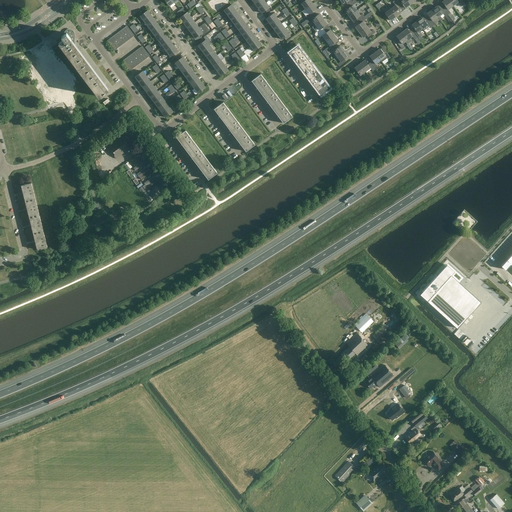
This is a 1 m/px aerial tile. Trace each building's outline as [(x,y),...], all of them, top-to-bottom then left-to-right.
[(305,0),(300,0),(297,3),(299,6),(301,4),(303,7),(301,8),(302,10),(305,9),(313,3),(310,0),(305,0)] [(354,0),(348,5),(349,7),(345,11),(349,16),(357,10),(353,5),(356,3),(354,0)] [(395,5),(390,9),(396,17),(401,13),(398,8),(400,6),(395,0),(393,2),(395,5)] [(405,8),(411,4),(407,0),(400,0),(399,0),(395,0),(400,6),(403,5),(405,8)] [(448,10),(453,6),(448,0),(444,0),(442,2),(445,6),(443,8),(448,15),(451,13),(448,10)] [(270,7),(266,2),(258,8),(262,13),(270,7)] [(317,8),(313,3),(305,9),(309,14),(305,16),(307,19),(314,14),(312,11),(317,8)] [(228,15),(235,10),(231,4),(224,10),(228,15)] [(448,15),(443,8),(441,10),(437,6),(432,10),(438,17),(440,21),(442,19),(440,16),(443,13),(445,17),(448,15)] [(391,21),(396,17),(390,9),(385,13),(383,10),(381,12),(386,19),(388,17),(391,21)] [(151,15),(148,10),(140,16),(144,21),(151,15)] [(228,15),(231,21),(239,15),(235,10),(228,15)] [(358,21),(365,16),(363,14),(361,15),(357,10),(349,16),(353,21),(356,19),(358,21)] [(433,21),(438,17),(432,10),(427,13),(430,18),(428,20),(433,26),(435,24),(433,21)] [(180,18),(183,23),(191,17),(187,12),(180,18)] [(266,19),(270,24),(278,18),(274,13),(268,17),(266,19)] [(316,16),(314,14),(307,19),(305,20),(307,22),(309,21),(309,22),(312,20),(315,24),(315,25),(323,19),(319,14),(316,16)] [(144,21),(147,26),(155,20),(151,15),(144,21)] [(235,26),(243,20),(239,15),(231,21),(235,26)] [(365,16),(358,21),(360,24),(355,27),(359,32),(367,26),(363,21),(367,19),(365,16)] [(195,22),(191,17),(183,23),(187,28),(195,22)] [(430,28),(433,26),(428,20),(425,21),(422,17),(417,21),(423,29),(428,25),(430,28)] [(282,23),(278,18),(270,24),(274,29),(282,23)] [(318,35),(325,30),(323,27),(327,24),(323,19),(315,25),(315,24),(312,27),(314,29),(317,27),(319,30),(316,32),(315,34),(316,36),(318,35)] [(147,26),(151,31),(159,25),(155,20),(147,26)] [(235,26),(239,31),(247,25),(243,20),(235,26)] [(418,32),(423,29),(417,21),(412,25),(415,29),(412,31),(417,38),(419,40),(421,39),(420,36),(418,32)] [(199,27),(195,22),(187,28),(191,33),(199,27)] [(195,38),(200,35),(201,37),(210,30),(204,23),(199,27),(191,33),(195,38)] [(285,28),(282,23),(274,29),(277,34),(285,28)] [(371,31),(369,28),(372,26),(370,23),(367,26),(359,32),(363,37),(366,35),(368,38),(375,32),(373,30),(371,31)] [(151,31),(155,36),(163,30),(159,25),(151,31)] [(239,31),(243,36),(251,30),(247,25),(239,31)] [(289,33),(285,28),(277,34),(281,39),(289,33)] [(415,40),(417,38),(412,31),(410,33),(407,28),(402,32),(409,43),(411,41),(409,38),(412,36),(415,40)] [(326,32),(325,30),(318,35),(320,37),(322,36),(326,40),(326,41),(334,35),(330,29),(326,32)] [(155,36),(159,41),(167,35),(163,30),(155,36)] [(243,36),(247,41),(254,35),(251,30),(243,36)] [(58,43),(59,43),(61,47),(61,46),(99,96),(108,89),(71,39),(72,37),(73,36),(72,35),(71,33),(73,31),(71,32),(70,31),(67,33),(66,33),(61,37),(63,39),(58,43)] [(407,44),(409,43),(402,32),(396,36),(400,40),(397,42),(402,49),(405,47),(402,44),(405,42),(407,44)] [(163,46),(170,41),(167,35),(159,41),(163,46)] [(250,46),(258,40),(254,35),(247,41),(250,46)] [(338,40),(334,35),(326,41),(326,40),(324,42),(326,44),(328,43),(330,46),(325,49),(327,52),(335,46),(333,43),(338,40)] [(198,45),(202,51),(209,45),(205,40),(202,42),(198,45)] [(250,46),(254,51),(262,45),(258,40),(250,46)] [(166,51),(174,46),(170,41),(163,46),(166,51)] [(213,50),(209,45),(202,51),(205,56),(213,50)] [(289,53),(299,67),(309,60),(298,45),(289,53)] [(335,58),(344,51),(341,45),(337,48),(335,46),(327,52),(329,54),(333,51),(335,54),(333,56),(335,57),(335,58)] [(174,46),(166,51),(170,57),(178,51),(174,46)] [(375,52),(380,60),(385,56),(388,60),(391,58),(386,51),(383,53),(380,48),(375,52)] [(217,55),(213,50),(205,56),(209,61),(217,55)] [(348,56),(344,51),(335,58),(335,57),(333,59),(335,61),(338,58),(340,61),(337,64),(339,67),(346,62),(344,59),(348,56)] [(375,64),(380,60),(375,52),(369,56),(373,61),(370,62),(375,69),(378,67),(375,64)] [(221,60),(217,55),(209,61),(213,66),(221,60)] [(175,63),(179,68),(187,62),(183,57),(175,63)] [(213,66),(217,71),(225,65),(221,60),(213,66)] [(310,81),(320,74),(309,60),(299,67),(310,81)] [(373,71),(375,69),(370,62),(368,64),(365,60),(359,64),(365,71),(370,68),(373,71)] [(190,67),(187,62),(179,68),(183,73),(190,67)] [(360,75),(365,71),(359,64),(354,68),(358,72),(355,74),(360,81),(363,79),(360,75)] [(229,70),(225,65),(217,71),(221,76),(229,70)] [(183,73),(186,78),(194,72),(190,67),(183,73)] [(147,76),(143,71),(135,77),(139,82),(147,76)] [(186,78),(190,83),(198,77),(194,72),(186,78)] [(261,73),(255,78),(251,81),(262,95),(271,88),(261,73)] [(310,81),(320,95),(321,95),(330,88),(320,74),(310,81)] [(150,81),(147,76),(139,82),(143,87),(150,81)] [(190,83),(194,88),(202,82),(198,77),(190,83)] [(154,86),(150,81),(143,87),(146,92),(154,86)] [(194,88),(198,93),(205,87),(202,82),(194,88)] [(158,91),(154,86),(146,92),(150,97),(158,91)] [(272,109),(282,102),(271,88),(262,95),(272,109)] [(162,96),(158,91),(150,97),(154,102),(162,96)] [(154,102),(158,107),(166,101),(162,96),(154,102)] [(169,106),(166,101),(158,107),(162,112),(169,106)] [(213,109),(224,123),(234,116),(223,102),(213,109)] [(272,109),(283,123),(293,116),(282,102),(272,109)] [(162,112),(165,117),(173,112),(169,106),(162,112)] [(235,137),(244,130),(234,116),(224,123),(235,137)] [(176,137),(187,151),(196,144),(186,130),(176,137)] [(235,137),(245,151),(255,144),(244,130),(235,137)] [(107,148),(112,153),(116,159),(132,146),(124,135),(112,144),(107,148)] [(187,151),(197,165),(207,158),(196,144),(187,151)] [(197,165),(208,179),(208,180),(217,172),(207,158),(197,165)] [(131,170),(133,173),(146,163),(144,160),(141,162),(139,159),(135,163),(137,165),(131,170)] [(135,176),(139,181),(146,176),(144,173),(142,174),(141,172),(135,176)] [(142,184),(146,190),(159,181),(155,175),(142,184)] [(21,185),(23,192),(25,201),(35,199),(31,183),(25,184),(24,184),(21,185)] [(166,189),(162,183),(151,191),(153,194),(152,195),(153,198),(166,189)] [(25,201),(27,208),(29,217),(39,215),(35,199),(25,201)] [(29,217),(31,224),(33,233),(43,231),(39,215),(29,217)] [(33,233),(35,240),(37,250),(40,249),(42,249),(48,247),(43,231),(33,233)] [(511,255),(503,266),(507,270),(511,264),(511,255)] [(239,270),(251,264),(250,260),(237,266),(239,270)] [(420,294),(457,328),(481,302),(451,275),(455,271),(447,264),(420,294)] [(366,313),(354,324),(361,331),(373,320),(366,313)] [(378,342),(389,331),(383,325),(372,336),(378,342)] [(357,333),(347,343),(350,346),(342,354),(347,360),(355,353),(357,355),(368,345),(357,333)] [(374,362),(365,370),(369,374),(378,366),(376,364),(374,362)] [(380,368),(371,376),(371,377),(365,382),(370,389),(377,383),(380,387),(393,376),(384,365),(380,368)] [(404,385),(399,389),(406,398),(409,396),(407,394),(404,390),(407,388),(404,385)] [(390,410),(386,413),(392,420),(395,418),(396,418),(404,412),(397,403),(389,410),(390,410)] [(415,426),(416,427),(418,426),(427,418),(421,410),(409,419),(415,426)] [(419,428),(418,426),(416,427),(415,426),(414,426),(416,428),(412,431),(405,437),(411,444),(414,442),(416,444),(424,438),(422,435),(417,430),(419,428)] [(460,456),(465,451),(458,444),(453,448),(460,456)] [(424,457),(424,458),(423,459),(429,466),(432,463),(438,470),(443,466),(437,459),(438,458),(433,451),(428,456),(427,455),(426,455),(424,457)] [(348,461),(335,476),(342,482),(356,468),(348,461)] [(377,464),(367,472),(375,482),(389,471),(382,462),(378,465),(377,464)] [(460,466),(454,472),(457,476),(461,472),(463,470),(460,466)] [(475,480),(477,482),(470,488),(473,491),(480,485),(484,482),(479,476),(475,480)] [(466,497),(473,491),(469,487),(462,492),(459,488),(450,495),(455,501),(464,494),(466,497)] [(475,496),(482,490),(479,487),(473,492),(475,496)] [(497,494),(490,499),(498,509),(505,503),(497,494)] [(363,510),(372,502),(366,496),(358,504),(363,510)] [(469,501),(466,497),(463,498),(456,504),(459,508),(467,503),(469,501)] [(467,503),(459,508),(462,511),(481,511),(480,510),(476,511),(473,511),(467,503)]
